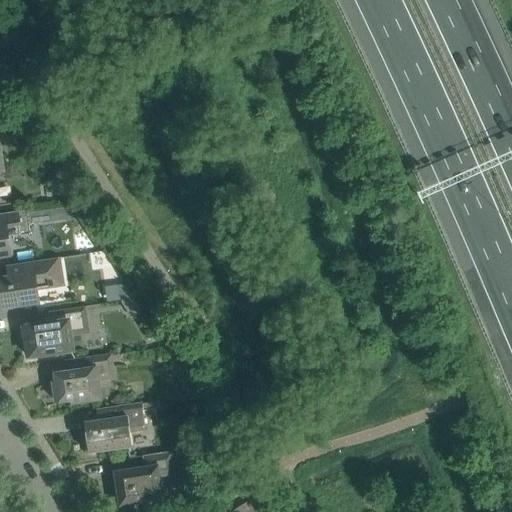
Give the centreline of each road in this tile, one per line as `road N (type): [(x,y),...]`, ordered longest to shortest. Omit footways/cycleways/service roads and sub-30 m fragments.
road 1 (motorway): [(379,0),(511,299)]
road 2 (motorway): [(511,135),(453,0)]
